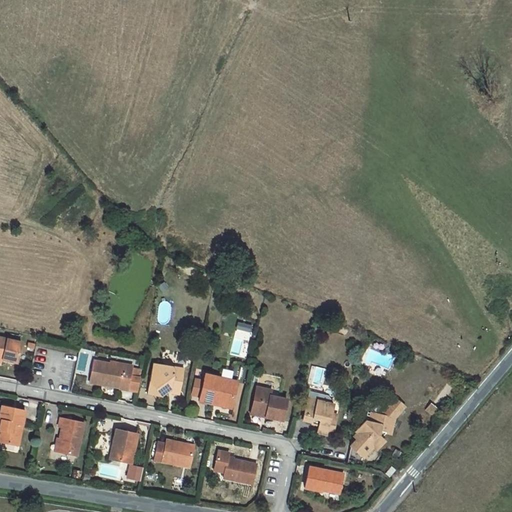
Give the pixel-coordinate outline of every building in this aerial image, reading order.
[(250,341),(254,325),(238,321),(234,337),(250,341)] [(0,337),(0,358),(2,359),(17,363),(21,342),(0,337)] [(94,361),(90,382),(107,385),(110,385),(110,386),(119,388),(119,389),(128,391),(137,392),(141,371),(132,369),(132,365),(125,364),(124,366),(94,361)] [(172,367),(160,364),(152,369),(146,394),(161,397),(172,390),(175,393),(181,389),(183,373),(174,371),(172,367)] [(205,374),(203,381),(200,396),(199,400),(214,404),(215,401),(232,405),(237,382),(205,374)] [(196,380),(192,394),(200,396),(203,381),(196,380)] [(256,387),(250,414),(261,416),(262,414),(266,414),(265,417),(282,420),(287,399),(270,396),(265,389),(256,387)] [(307,402),(302,419),(311,421),(313,417),(320,419),(318,424),(317,432),(332,436),(336,420),(330,419),(331,413),(333,405),(316,401),(316,404),(307,402)] [(438,409),(432,403),(427,410),(433,415),(438,409)] [(2,406),(0,413),(0,419),(1,420),(0,426),(0,441),(18,446),(25,411),(2,406)] [(394,418),(367,412),(365,420),(355,431),(357,433),(353,437),(357,439),(350,446),(347,464),(361,467),(363,457),(372,447),(376,450),(384,441),(381,438),(379,436),(380,432),(385,433),(390,434),(394,418)] [(61,439),(58,452),(77,456),(84,423),(60,418),(59,426),(62,427),(60,439),(61,439)] [(131,464),(137,434),(116,429),(109,459),(131,464)] [(158,442),(154,460),(189,468),(193,448),(180,445),(180,443),(166,440),(165,444),(158,442)] [(218,451),(214,470),(224,473),(223,478),(252,484),(256,464),(228,458),(229,453),(218,451)] [(308,467),(304,487),(321,491),(321,489),(339,492),(343,474),(308,467)] [(397,470),(393,467),(387,474),(391,477),(397,470)]
